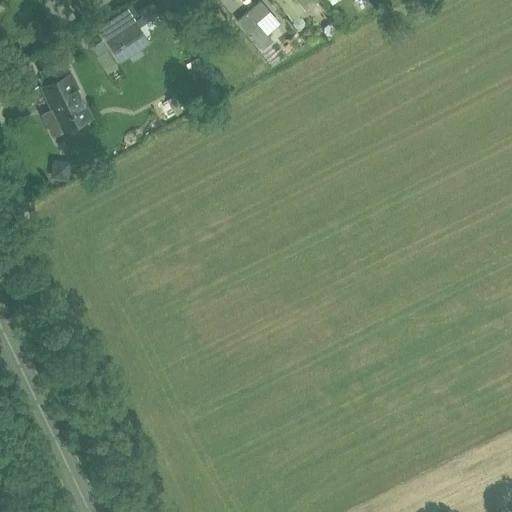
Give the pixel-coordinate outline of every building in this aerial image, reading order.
[(102,0),(106,8),(124,0),(102,0)] [(263,0),(259,0),(239,17),(261,44),(272,35),(258,17),(270,7),(263,0)] [(280,0),(295,19),(307,10),(299,0),(280,0)] [(152,31),(166,22),(154,4),(141,12),(152,31)] [(189,22),(214,58),(225,51),(199,15),(189,22)] [(120,62),(151,42),(135,18),(104,37),(120,62)] [(63,60),(41,71),(47,83),(41,86),(52,108),(40,113),(52,136),(91,116),(63,60)] [(168,99),(164,113),(167,118),(181,110),(173,96),(168,99)]
